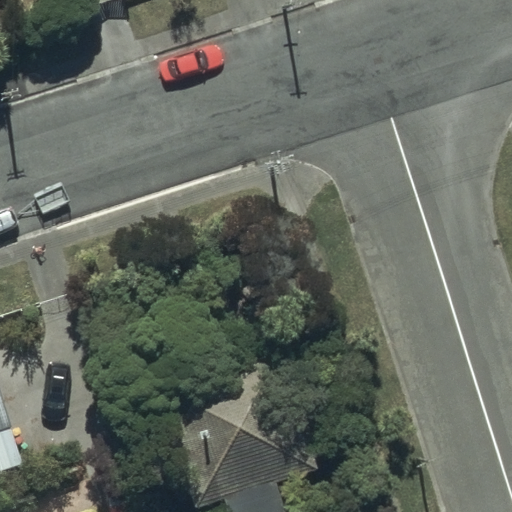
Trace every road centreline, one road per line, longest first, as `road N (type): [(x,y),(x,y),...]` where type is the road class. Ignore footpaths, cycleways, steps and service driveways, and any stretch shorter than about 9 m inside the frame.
road 1 (residential): [(378,63),(511,486)]
road 2 (residential): [(378,63),(0,187)]
road 3 (residential): [(511,19),(378,63)]
